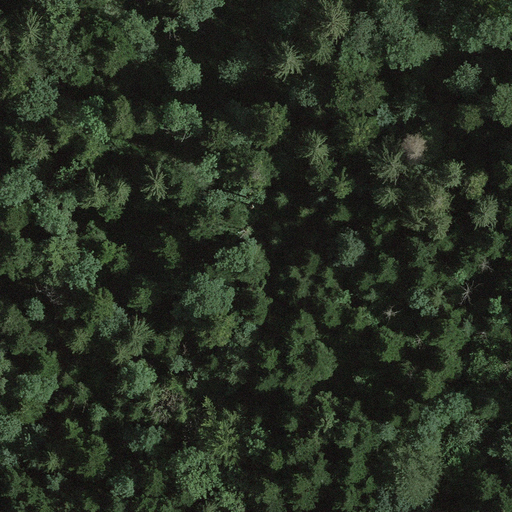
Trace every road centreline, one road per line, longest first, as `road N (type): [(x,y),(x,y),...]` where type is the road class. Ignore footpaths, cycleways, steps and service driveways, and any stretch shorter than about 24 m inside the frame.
road 1 (track): [(0,72),(144,147),(390,194),(511,230)]
road 2 (track): [(511,465),(431,504),(284,511)]
